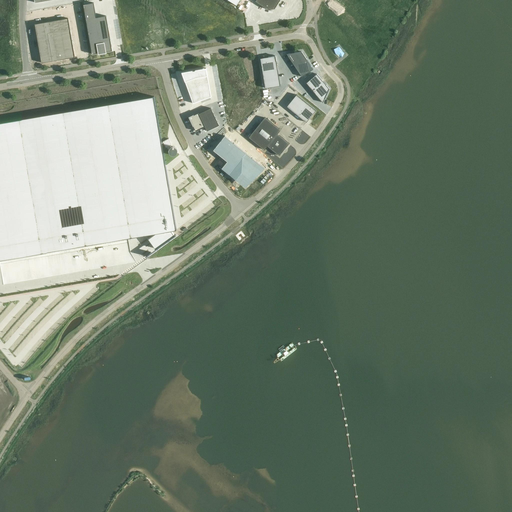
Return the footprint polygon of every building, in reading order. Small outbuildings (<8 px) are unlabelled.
[(256,0),(255,1),(269,10),(275,9),(280,0),(256,0)] [(94,3),(84,5),(92,54),(112,51),(107,16),(97,17),(94,3)] [(68,18),(35,24),(42,63),(75,57),(68,18)] [(344,54),(339,47),(334,50),(334,51),(336,54),(339,58),(342,57),(343,57),(344,54)] [(302,52),(287,54),(302,77),(313,69),(302,52)] [(275,56),(260,59),(265,88),(280,86),(275,56)] [(261,95),(255,59),(227,64),(233,100),(261,95)] [(206,68),(182,72),(193,104),(211,97),(206,68)] [(317,74),(306,83),(323,103),(329,89),(317,74)] [(316,111),(297,95),(287,106),(306,122),(316,111)] [(0,257),(128,236),(134,235),(137,235),(156,232),(157,233),(148,239),(152,243),(156,249),(173,236),(174,237),(176,236),(175,235),(170,229),(175,229),(175,230),(177,230),(166,165),(162,145),(162,142),(154,96),(152,97),(0,122),(0,257)] [(199,113),(189,117),(196,131),(205,127),(207,131),(219,125),(211,108),(199,114),(199,113)] [(249,138),(264,150),(268,146),(279,156),(284,150),(289,144),(277,135),(280,131),(265,118),(249,138)] [(226,136),(213,150),(227,162),(222,168),(245,187),(266,168),(226,136)] [(169,139),(163,142),(164,145),(166,148),(172,145),(169,139)]
